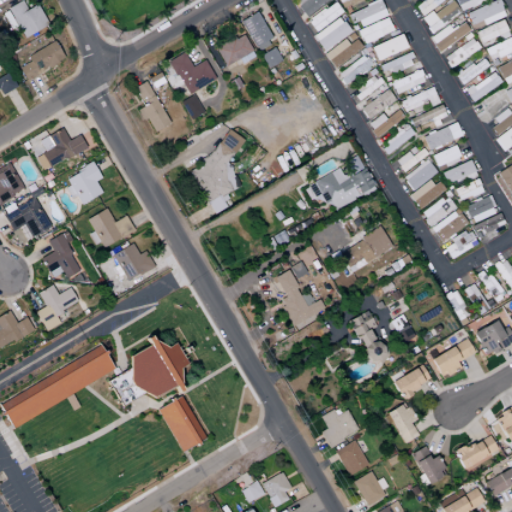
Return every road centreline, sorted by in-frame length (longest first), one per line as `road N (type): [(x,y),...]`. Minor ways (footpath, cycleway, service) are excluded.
road 1 (residential): [(67,0),(92,59),(92,98),(333,511)]
road 2 (residential): [(279,0),(445,268),(460,270),(511,237)]
road 3 (residential): [(224,0),(0,137)]
road 4 (residential): [(393,0),(479,145),(511,218)]
road 5 (residential): [(283,425),(137,511)]
